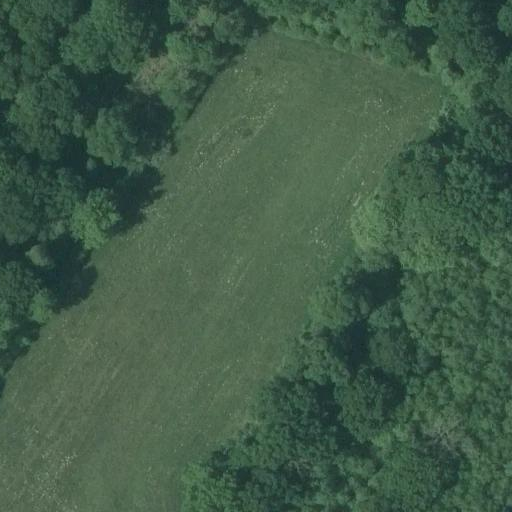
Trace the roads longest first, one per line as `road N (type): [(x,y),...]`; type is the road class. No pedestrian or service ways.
road 1 (track): [(0,268),(177,0)]
road 2 (track): [(351,0),(511,49)]
